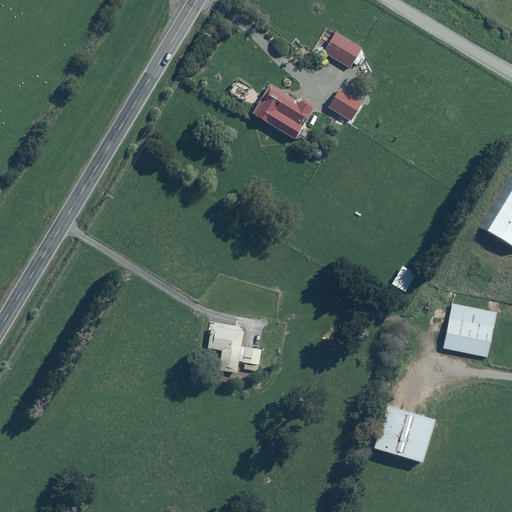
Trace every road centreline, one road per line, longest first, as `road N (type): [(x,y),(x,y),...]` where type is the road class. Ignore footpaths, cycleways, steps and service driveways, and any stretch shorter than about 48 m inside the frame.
road 1 (primary): [(195,0),(0,321)]
road 2 (residential): [(392,0),(511,75)]
